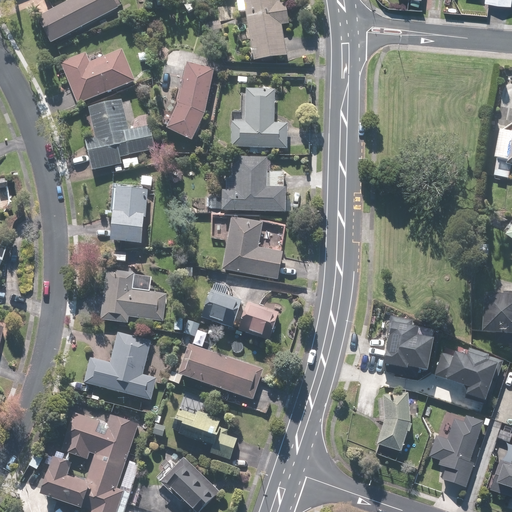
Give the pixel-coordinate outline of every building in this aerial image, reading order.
[(73,0),(39,18),(53,44),(121,9),(115,0),(73,0)] [(244,0),(255,62),(288,57),(283,26),(290,25),(286,1),(279,2),(278,0),(244,0)] [(61,64),(79,106),(136,82),(123,50),(91,63),(87,54),(61,64)] [(194,141),(206,114),(215,71),(189,65),(179,106),(169,131),(194,141)] [(232,124),(232,149),(289,149),(289,124),(275,124),(275,90),(247,90),(247,124),(232,124)] [(122,100),(89,108),(96,139),(87,141),(94,171),(123,165),(121,158),(157,150),(152,126),(129,131),(122,100)] [(511,125),(503,131),(496,178),(511,180),(511,171),(511,125)] [(228,190),(228,211),(291,212),(292,187),(272,187),(273,157),(242,157),(241,191),(228,190)] [(194,205),(182,229),(208,241),(221,211),(230,169),(203,163),(193,205),(194,205)] [(143,175),(142,187),(154,188),(155,176),(143,175)] [(119,188),(113,242),(144,245),(149,191),(119,188)] [(264,223),(232,217),(223,271),(279,281),(284,252),(259,248),(264,223)] [(135,272),(108,269),(101,321),(129,324),(130,318),(164,322),(168,294),(133,290),(135,272)] [(243,301),(211,290),(202,318),(233,328),(243,301)] [(511,297),(491,296),(489,333),(501,333),(500,343),(511,343),(511,297)] [(280,313),(249,303),(239,330),(270,341),(280,313)] [(413,319),(391,317),(384,374),(418,378),(419,370),(429,371),(433,340),(419,338),(421,329),(412,328),(413,319)] [(91,359),(85,384),(152,402),(158,379),(145,375),(154,342),(120,332),(111,364),(91,359)] [(264,370),(190,344),(179,375),(254,401),(264,370)] [(454,357),(438,353),(432,374),(471,386),(468,395),(489,401),(498,372),(501,373),(505,359),(470,349),(468,356),(456,353),(454,357)] [(386,395),(386,398),(379,398),(377,421),(384,421),(376,445),(379,446),(376,455),(396,462),(399,453),(402,454),(412,425),(411,396),(386,395)] [(197,416),(181,410),(174,430),(182,433),(181,435),(214,446),(211,454),(231,461),(238,440),(217,433),(222,420),(199,412),(197,416)] [(117,488),(139,427),(109,416),(107,424),(76,413),(62,451),(89,460),(91,454),(96,455),(86,482),(70,477),(74,464),(56,458),(43,495),(78,507),(76,510),(80,511),(118,511),(126,491),(117,488)] [(446,469),(442,481),(466,488),(474,465),(476,465),(489,424),(466,417),(464,422),(455,420),(449,440),(436,436),(429,457),(440,460),(438,467),(446,469)] [(511,435),(511,433),(501,429),(497,441),(500,442),(498,448),(501,449),(497,462),(499,462),(489,490),(511,498),(511,440),(510,440),(511,435)] [(201,511),(221,492),(186,458),(162,483),(182,502),(185,500),(196,511),(201,511)]
